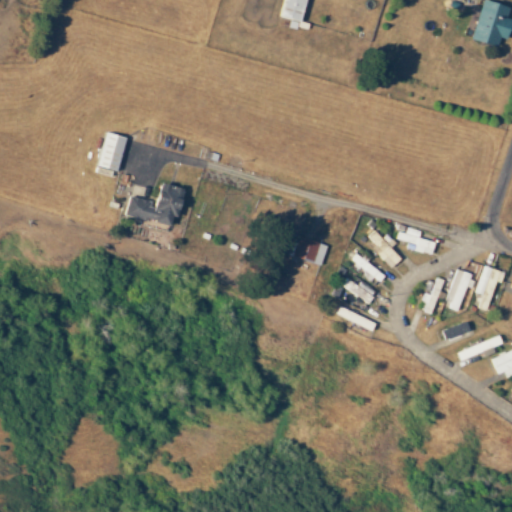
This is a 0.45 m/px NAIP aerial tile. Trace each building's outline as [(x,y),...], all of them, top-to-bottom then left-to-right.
[(279,0),(276,15),(296,21),(302,0),(279,0)] [(506,7),(480,0),(478,0),(468,40),(494,46),(497,37),(504,38),(509,19),(503,17),(506,7)] [(113,171),(122,137),(101,132),(92,165),(113,171)] [(121,215),(166,225),(168,217),(173,218),(179,188),(155,183),(151,201),(125,196),(121,215)] [(379,238),(371,230),(365,235),(372,244),(369,247),(388,268),(398,259),(387,247),(393,242),(384,233),(379,238)] [(428,254),(431,240),(394,233),(393,239),(413,243),(411,250),(428,254)] [(317,265),(323,245),(287,234),(281,253),(317,265)] [(347,261),(378,280),(382,273),(351,254),(347,261)] [(483,310),(492,280),(498,282),(501,272),(480,265),(471,292),(478,294),(474,307),(483,310)] [(453,310),(467,274),(454,269),(443,297),(448,299),(445,307),(453,310)] [(371,296),(343,277),(338,284),(366,303),(371,296)] [(441,280),(432,277),(427,294),(422,293),(417,311),(428,314),(432,297),(437,299),(441,280)] [(438,330),(441,340),(466,330),(462,321),(438,330)] [(452,352),(456,360),(499,343),(495,335),(452,352)] [(489,358),(499,379),(511,373),(511,350),(511,348),(489,358)]
